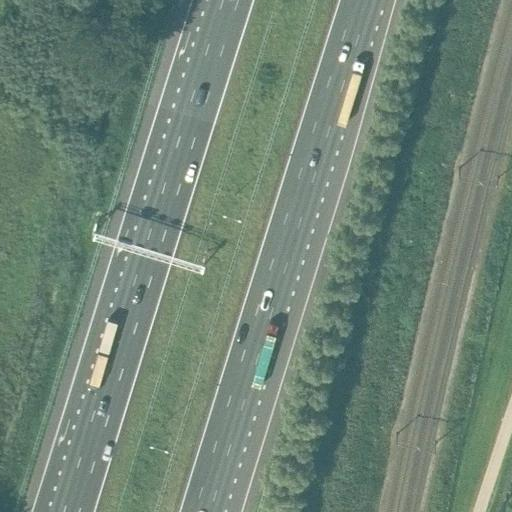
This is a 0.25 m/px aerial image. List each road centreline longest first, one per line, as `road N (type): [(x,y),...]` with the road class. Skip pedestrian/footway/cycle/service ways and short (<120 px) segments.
road 1 (motorway): [(202,511),(364,0)]
road 2 (motorway): [(230,0),(71,511)]
road 3 (track): [(355,511),(427,171)]
